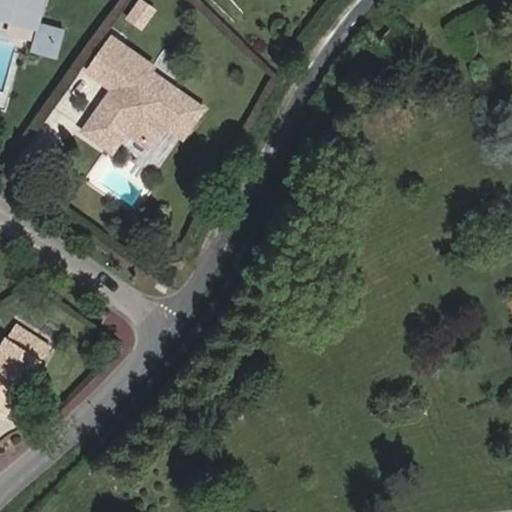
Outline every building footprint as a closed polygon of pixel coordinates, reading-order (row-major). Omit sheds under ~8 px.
[(0,0),(0,17),(1,18),(0,22),(0,28),(30,37),(37,13),(43,15),(47,0),(0,0)] [(32,50),(58,57),(66,28),(40,20),(32,50)] [(385,56),(375,45),(362,59),(374,69),(385,56)] [(144,83),(147,78),(106,50),(85,80),(104,93),(104,92),(112,81),(120,86),(116,91),(120,93),(116,100),(112,98),(82,142),(98,153),(110,135),(120,142),(123,138),(146,154),(162,131),(164,133),(165,132),(171,123),(186,133),(196,118),(144,83)] [(120,86),(112,81),(104,92),(112,98),(116,100),(120,93),(116,91),(120,86)] [(171,123),(165,132),(180,142),(186,133),(171,123)] [(110,135),(98,153),(108,160),(120,142),(110,135)] [(64,169),(55,163),(46,177),(55,183),(64,169)] [(5,339),(0,346),(0,414),(3,417),(39,361),(53,343),(40,336),(27,353),(24,351),(35,336),(17,323),(5,339)] [(20,420),(33,431),(46,417),(33,405),(20,420)]
